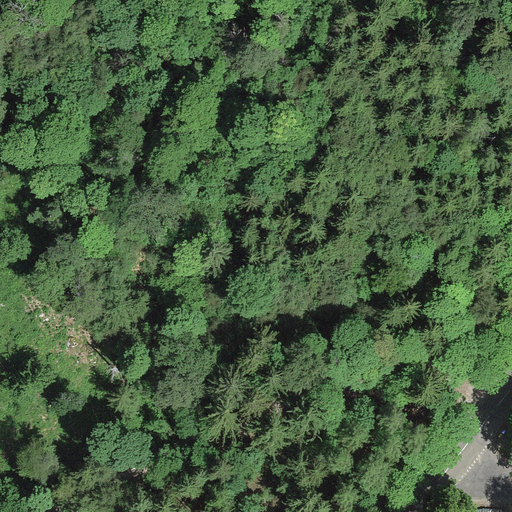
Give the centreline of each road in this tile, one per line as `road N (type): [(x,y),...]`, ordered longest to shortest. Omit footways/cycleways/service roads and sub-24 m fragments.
road 1 (track): [(481,416),(446,380),(406,373),(189,442),(58,511)]
road 2 (tertiary): [(511,379),(413,511)]
